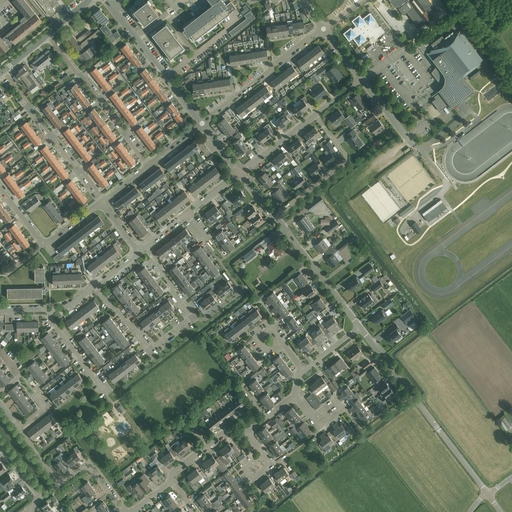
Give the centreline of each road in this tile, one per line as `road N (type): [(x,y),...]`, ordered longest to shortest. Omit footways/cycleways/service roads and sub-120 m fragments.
road 1 (unclassified): [(487,494),(359,327)]
road 2 (residential): [(147,165),(46,34)]
road 3 (residential): [(101,201),(3,70)]
road 4 (residential): [(201,124),(104,0)]
road 5 (residential): [(201,124),(323,28)]
road 6 (residential): [(274,217),(346,158),(315,114)]
road 7 (residential): [(359,327),(274,217)]
